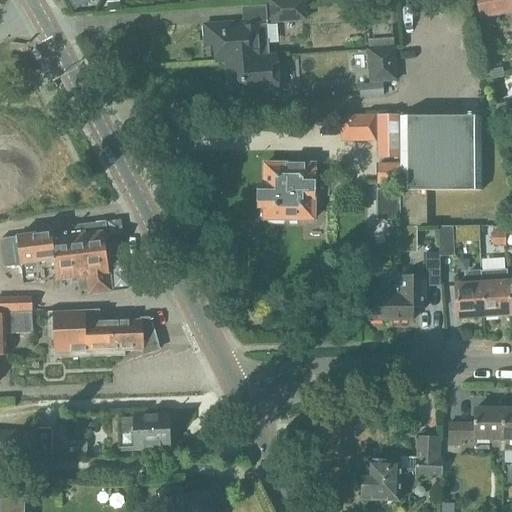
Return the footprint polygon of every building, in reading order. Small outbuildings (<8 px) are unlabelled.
[(86,4),(82,0),(67,0),(75,11),(86,4)] [(273,22),(305,20),(304,0),(295,0),(271,2),(273,22)] [(476,0),(480,18),(511,11),(511,9),(510,0),(476,0)] [(108,12),(120,11),(119,1),(107,2),(108,12)] [(269,39),(267,4),(242,6),(244,25),(225,26),(225,22),(204,24),(206,45),(216,44),(217,62),(228,61),(269,58),(268,39),(269,39)] [(369,50),(395,48),(394,38),(368,41),(369,50)] [(398,91),(398,80),(395,48),(369,50),(372,82),(388,81),(389,91),(398,91)] [(276,57),(269,58),(228,61),(230,88),(246,87),(247,97),(279,95),(276,57)] [(501,68),(489,71),(491,80),(504,77),(501,68)] [(382,86),(360,87),(360,99),(383,98),(382,86)] [(501,119),(511,116),(511,101),(498,105),(501,119)] [(399,118),(399,113),(340,114),(341,141),(377,140),(378,158),(399,157),(399,118)] [(399,157),(399,165),(399,183),(399,191),(475,191),(475,118),(399,118),(399,157)] [(314,219),(315,164),(290,164),(264,164),(264,185),(259,185),(259,208),(264,208),(264,218),(314,219)] [(399,183),(399,165),(378,165),(378,183),(399,183)] [(111,291),(101,223),(75,227),(76,236),(64,237),(70,279),(78,278),(79,290),(88,289),(88,294),(111,291)] [(398,226),(398,250),(398,251),(416,251),(416,226),(399,226),(398,226)] [(453,227),(438,228),(439,253),(440,257),(455,257),(453,227)] [(52,239),(51,232),(17,236),(17,237),(0,239),(0,243),(3,269),(21,267),(23,284),(55,280),(55,282),(70,279),(64,237),(52,239)] [(504,245),(504,232),(491,232),(490,244),(504,245)] [(372,299),(372,321),(414,322),(414,309),(426,309),(426,287),(440,287),(440,259),(440,257),(439,253),(423,253),(423,277),(401,277),(401,287),(394,287),(388,293),(388,299),(372,299)] [(484,317),(509,315),(507,271),(482,272),(484,317)] [(458,319),(484,317),(482,272),(470,273),(471,285),(456,286),(458,319)] [(0,311),(31,311),(30,298),(0,299),(0,311)] [(102,324),(102,311),(49,312),(50,359),(125,357),(125,352),(146,352),(147,355),(159,351),(151,322),(144,322),(144,323),(102,324)] [(0,355),(6,356),(5,335),(32,334),(31,313),(5,314),(5,315),(0,315),(0,355)] [(500,439),(501,410),(474,409),(474,424),(447,423),(447,446),(459,446),(460,440),(473,441),(473,439),(500,439)] [(511,410),(501,410),(500,439),(500,451),(511,451),(511,410)] [(168,418),(120,420),(120,433),(121,449),(123,449),(123,451),(136,451),(136,448),(169,447),(168,418)] [(86,459),(86,443),(64,443),(65,428),(52,428),(52,458),(86,459)] [(0,457),(50,459),(51,432),(0,430),(0,457)] [(363,478),(363,496),(367,499),(398,501),(399,472),(415,472),(415,475),(443,476),(443,459),(440,459),(439,459),(440,439),(418,438),(417,457),(400,457),(400,462),(384,462),(379,456),(374,461),(373,461),(369,461),(367,461),(367,475),(363,478)] [(0,511),(24,511),(24,501),(1,500),(0,482),(0,481),(0,511)] [(162,502),(156,503),(157,511),(210,511),(208,495),(184,499),(182,489),(160,492),(162,502)]
